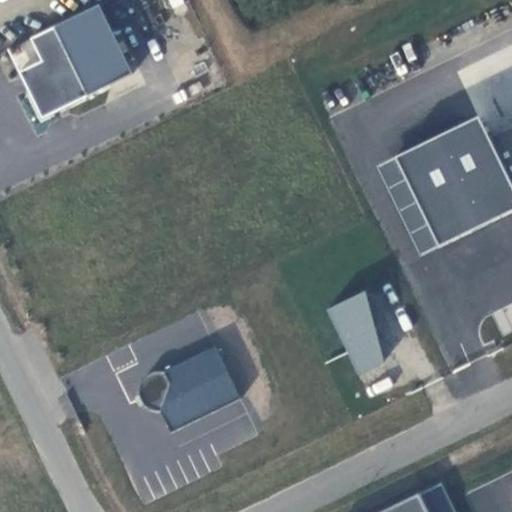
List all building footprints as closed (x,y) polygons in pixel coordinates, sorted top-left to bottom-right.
[(6,50),(40,117),(130,74),(98,7),(6,50)] [(478,118),(396,157),(439,246),(511,211),(511,127),(488,139),(478,118)] [(328,310),(358,375),(383,363),(366,292),(328,310)] [(158,411),(168,431),(238,398),(212,346),(162,371),(156,371),(150,373),(146,375),(142,379),(140,384),(138,389),(139,395),(141,401),(144,405),(149,409),(153,411),(158,411)] [(377,511),(454,511),(440,483),(377,511)]
